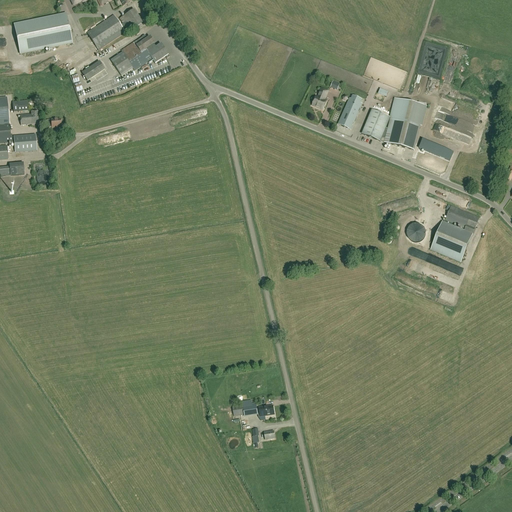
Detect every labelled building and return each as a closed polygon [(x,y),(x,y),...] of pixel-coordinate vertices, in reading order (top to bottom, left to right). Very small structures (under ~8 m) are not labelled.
[(134,9),(119,19),(123,25),(121,26),(123,29),(125,28),(128,33),(134,29),(135,32),(143,27),(141,24),(143,23),(134,9)] [(66,15),(14,25),(20,54),(72,43),(66,15)] [(125,33),(119,23),(114,15),(97,26),(86,33),(98,51),(125,33)] [(147,39),(145,35),(121,51),(122,53),(110,61),(112,63),(121,77),(133,69),(135,72),(148,62),(150,64),(153,62),(155,64),(165,57),(166,59),(169,57),(168,55),(161,45),(148,54),(145,49),(154,44),(150,37),(147,39)] [(87,81),(104,69),(99,61),(82,73),(87,81)] [(83,88),(77,90),(80,97),(86,95),(83,88)] [(316,97),(312,106),(320,109),(320,108),(322,109),(322,110),(323,110),(326,102),(324,101),(328,92),(321,89),(318,98),(316,97)] [(7,99),(0,99),(0,143),(12,143),(12,136),(10,136),(9,123),(7,99)] [(350,99),(339,125),(350,130),(358,112),(360,109),(362,105),(360,104),(351,100),(350,99)] [(386,128),(380,142),(413,151),(419,127),(422,127),(427,107),(394,99),(390,117),(391,118),(390,119),(388,129),(386,128)] [(28,101),(12,102),(13,109),(19,108),(19,112),(29,111),(28,101)] [(372,110),(362,134),(380,142),(386,128),(390,119),(391,118),(390,117),(372,110)] [(21,126),(39,124),(38,112),(31,112),(31,115),(20,116),(21,126)] [(52,128),(61,127),(60,119),(51,120),(52,128)] [(31,135),(31,156),(40,155),(39,140),(37,140),(37,135),(31,135)] [(28,136),(14,137),(15,149),(29,147),(28,136)] [(430,154),(433,147),(421,143),(418,150),(430,154)] [(37,166),(37,182),(49,181),(49,165),(37,166)] [(0,176),(11,176),(11,168),(0,168),(0,176)] [(465,229),(464,231),(443,222),(431,250),(461,262),(479,218),(451,207),(445,221),(465,229)] [(253,405),(253,404),(237,406),(237,407),(232,407),(234,417),(239,416),(244,415),(245,416),(255,415),(255,413),(258,412),(256,405),(253,405)] [(260,417),(274,415),(273,406),(259,409),(260,417)] [(265,441),(275,439),(274,432),(264,433),(265,441)]
